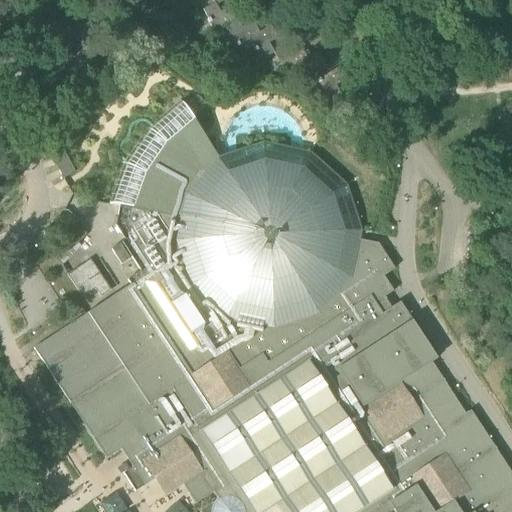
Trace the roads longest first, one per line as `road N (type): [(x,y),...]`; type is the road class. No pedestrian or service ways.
road 1 (residential): [(422,164),(412,175),(406,240),(411,289),(511,436)]
road 2 (residential): [(482,0),(409,54),(398,107),(422,164)]
road 3 (residential): [(0,113),(34,153),(40,215),(0,246)]
